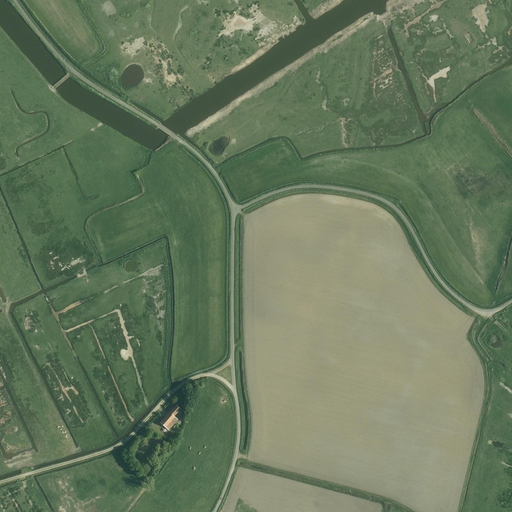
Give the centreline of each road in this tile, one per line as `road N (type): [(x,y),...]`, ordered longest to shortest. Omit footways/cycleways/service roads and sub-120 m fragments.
road 1 (unclassified): [(233,210),(290,187),(365,193),(394,206),(434,272),(463,302),(486,312),(511,302)]
road 2 (unclassified): [(233,210),(197,153),(75,72),(14,0)]
road 3 (unclassified): [(0,482),(116,447),(175,390),(205,375)]
road 4 (unclassified): [(231,360),(233,210)]
road 5 (unclassified): [(214,511),(238,440),(235,392)]
